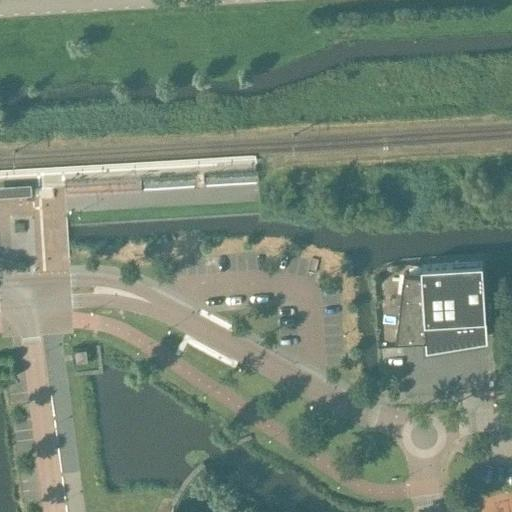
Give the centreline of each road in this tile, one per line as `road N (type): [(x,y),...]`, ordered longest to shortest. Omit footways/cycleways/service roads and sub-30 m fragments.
road 1 (unclassified): [(423,432),(402,432),(158,307),(108,291),(25,294)]
road 2 (residential): [(54,511),(25,294)]
